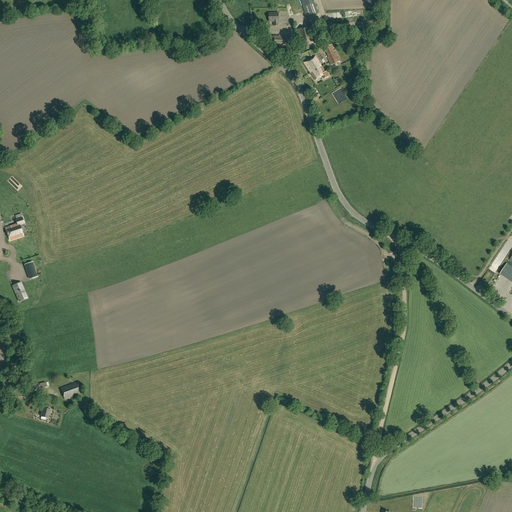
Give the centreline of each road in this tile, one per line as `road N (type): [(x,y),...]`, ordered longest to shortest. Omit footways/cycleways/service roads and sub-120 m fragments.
road 1 (unclassified): [(386,234),(342,200),(295,82),(242,32)]
road 2 (track): [(386,234),(403,272),(405,311),(377,461)]
road 3 (unclassified): [(363,511),(379,458),(511,364)]
road 4 (unclassified): [(386,234),(511,317)]
